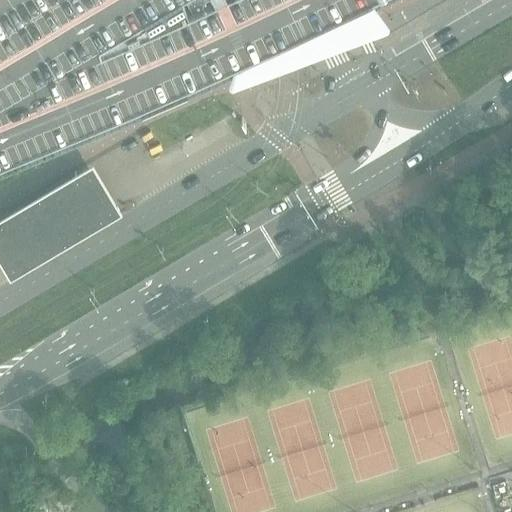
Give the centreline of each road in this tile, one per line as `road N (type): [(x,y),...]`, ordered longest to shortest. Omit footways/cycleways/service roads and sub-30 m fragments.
road 1 (secondary): [(0,394),(266,242),(511,84)]
road 2 (secondary): [(511,2),(0,302)]
